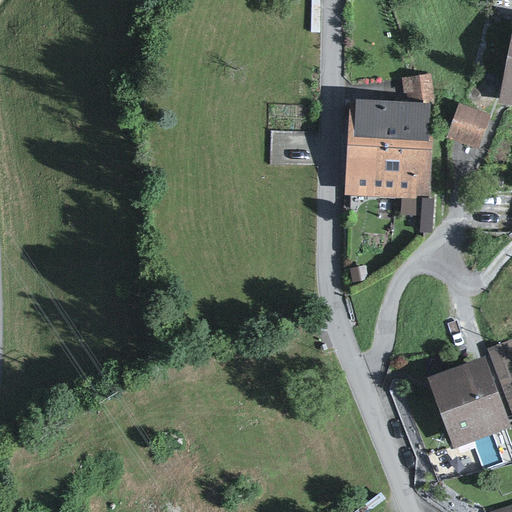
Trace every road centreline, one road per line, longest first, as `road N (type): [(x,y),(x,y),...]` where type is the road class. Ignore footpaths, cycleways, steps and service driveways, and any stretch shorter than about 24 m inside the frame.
road 1 (residential): [(333,0),(331,305),(414,511)]
road 2 (track): [(364,397),(388,360),(405,276),(430,254),(467,291),(511,253)]
road 3 (track): [(430,254),(492,129),(511,54)]
